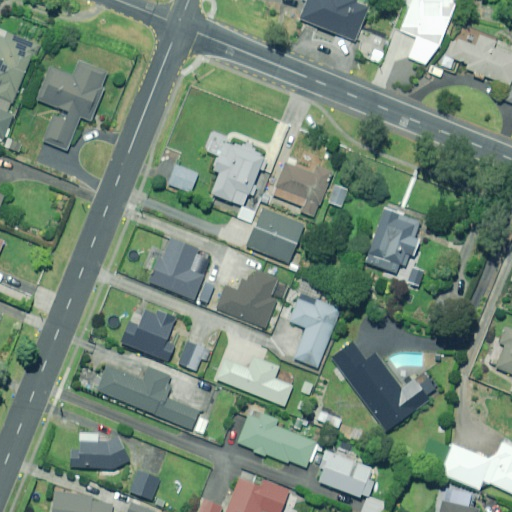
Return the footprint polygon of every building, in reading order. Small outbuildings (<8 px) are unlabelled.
[(304,0),(298,16),(355,39),(370,4),(360,0),(304,0)] [(416,35),(408,56),(426,64),(439,44),(456,0),(412,0),(401,29),(416,35)] [(36,58),(42,44),(7,30),(5,35),(0,33),(0,136),(4,138),(14,114),(7,111),(11,102),(13,103),(32,56),(36,58)] [(458,37),(451,56),(468,62),(465,68),(511,86),(506,99),(511,100),(511,52),(493,45),(496,39),(480,33),(476,44),(458,37)] [(376,62),(382,47),(363,39),(357,54),(376,62)] [(43,139),(68,149),(81,115),(92,120),(105,86),(103,85),(109,70),(79,58),(73,74),(51,65),(38,98),(69,110),(66,118),(53,113),(43,139)] [(26,142),(12,137),(7,149),(21,154),(26,142)] [(234,144),(225,140),(214,168),(221,171),(213,192),(243,204),(248,191),(253,193),(263,168),(271,171),(276,161),(261,155),(262,152),(255,149),(256,147),(243,142),(242,144),(235,141),(234,144)] [(314,171),(285,160),(272,193),(303,205),(300,211),(315,217),(334,170),(317,164),(314,171)] [(199,173),(176,164),(168,184),(191,193),(199,173)] [(329,201),(342,206),(348,188),(335,184),(329,201)] [(385,203),(364,261),(397,273),(400,263),(406,265),(410,253),(414,254),(420,238),(415,236),(420,220),(397,212),(399,208),(385,203)] [(262,205),(246,245),(289,262),(305,223),(262,205)] [(148,281),(194,298),(203,274),(190,269),(199,247),(170,236),(162,257),(158,255),(148,281)] [(426,270),(413,266),(408,281),(421,285),(426,270)] [(216,308),(266,328),(277,299),(272,297),(279,277),(257,269),(254,277),(249,274),(247,279),(241,277),(237,288),(225,283),(216,308)] [(216,284),(206,280),(199,299),(209,303),(216,284)] [(306,328),(294,357),(318,367),(342,308),(301,291),(289,321),(306,328)] [(120,342),(169,361),(176,343),(168,340),(177,316),(158,309),(156,313),(146,309),(139,325),(129,321),(120,342)] [(511,328),(506,326),(499,343),(504,344),(495,367),(511,373),(511,328)] [(178,363),(196,371),(201,358),(207,360),(211,349),(188,339),(178,363)] [(353,341),(332,356),(387,431),(430,399),(414,377),(402,387),(376,351),(366,358),(353,341)] [(224,357),(216,379),(285,406),(293,385),(275,377),(280,365),(253,355),(249,367),(224,357)] [(97,390),(192,428),(199,410),(167,397),(172,384),(168,382),(171,374),(148,365),(142,378),(107,364),(97,390)] [(315,385),(306,380),(300,392),(310,396),(315,385)] [(315,408),(302,402),(297,412),(310,418),(315,408)] [(259,418),(248,413),(237,442),(289,463),(289,460),(307,467),(317,441),(277,426),(279,419),(262,412),(259,418)] [(343,420),(321,412),(318,420),(340,428),(343,420)] [(70,448),(69,466),(97,467),(97,475),(113,476),(121,472),(118,466),(130,460),(118,436),(109,441),(98,440),(98,433),(80,433),(79,449),(70,448)] [(438,474),(480,492),(484,484),(511,495),(511,444),(502,440),(496,453),(488,457),(452,442),(438,474)] [(374,468),(326,450),(320,467),(324,468),(319,482),(360,497),(361,494),(370,497),(376,481),(370,479),(374,468)] [(129,492),(152,500),(160,477),(138,469),(129,492)] [(238,476),(224,511),(262,511),(263,511),(280,511),(289,490),(263,480),(261,485),(238,476)] [(54,490),(51,511),(112,511),(113,503),(93,500),(93,495),(54,490)] [(200,511),(221,511),(224,507),(205,499),(200,511)] [(478,511),(479,508),(442,500),(439,511),(478,511)] [(157,511),(132,501),(126,511),(157,511)]
